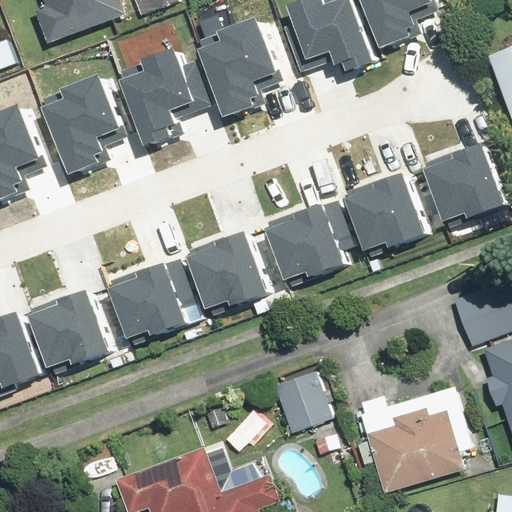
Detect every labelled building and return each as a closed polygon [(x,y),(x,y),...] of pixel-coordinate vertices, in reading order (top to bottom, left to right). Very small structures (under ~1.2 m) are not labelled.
[(52,0),(55,6),(43,11),(57,47),(137,14),(131,0),(52,0)] [(138,0),(147,19),(185,2),(184,0),(138,0)] [(339,48),(346,65),(382,52),(361,0),(310,0),(300,4),(320,55),(339,48)] [(372,0),(389,44),(428,29),(421,12),(443,4),(441,0),(372,0)] [(265,18),(210,39),(238,110),(269,98),(265,87),(289,78),(265,18)] [(0,75),(23,67),(13,40),(0,44),(0,75)] [(189,46),(134,67),(162,138),(192,127),(188,116),(212,106),(189,46)] [(108,75),(53,96),(81,167),(112,155),(108,144),(131,135),(108,75)] [(30,104),(0,116),(0,189),(3,197),(34,185),(29,174),(53,165),(30,104)] [(452,150),(425,160),(446,217),(468,209),(472,219),(511,204),(511,177),(493,125),(449,141),(452,150)] [(376,185),(348,195),(369,252),(391,244),(395,254),(444,236),(416,160),(373,176),(376,185)] [(300,212),(272,222),(293,279),(315,271),(319,281),(368,264),(340,188),(297,204),(300,212)] [(217,240),(189,250),(210,307),(232,299),(236,309),(285,291),(257,216),(214,232),(217,240)] [(139,273),(112,284),(132,341),(155,332),(159,343),(208,325),(180,249),(136,265),(139,273)] [(62,302),(34,312),(55,369),(78,361),(82,371),(131,354),(103,278),(59,294),(62,302)] [(511,281),(463,300),(481,348),(511,336),(511,281)] [(0,384),(1,384),(5,395),(54,377),(26,301),(0,310),(0,384)] [(511,342),(493,348),(501,374),(493,377),(501,405),(508,403),(511,417),(511,342)] [(299,434),(340,419),(335,405),(340,403),(336,391),(331,393),(323,372),(282,386),(299,434)] [(393,401),(365,409),(373,437),(361,440),(370,468),(382,465),(392,498),(473,474),(467,454),(482,450),(463,388),(395,409),(393,401)] [(215,452),(126,481),(136,511),(154,511),(158,511),(270,511),(270,510),(290,503),(281,474),(269,478),(264,462),(238,471),(230,447),(215,452)]
